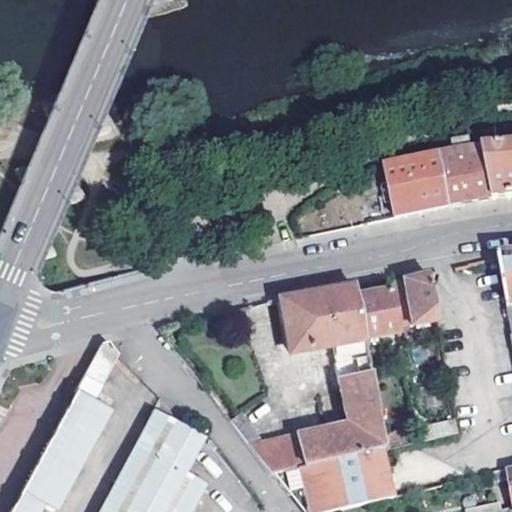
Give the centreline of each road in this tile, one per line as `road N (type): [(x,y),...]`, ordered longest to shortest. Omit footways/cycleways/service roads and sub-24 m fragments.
road 1 (residential): [(511,224),(117,310)]
road 2 (secondary): [(122,0),(0,302)]
road 3 (residential): [(281,511),(117,310)]
road 4 (unknown): [(146,345),(131,405),(77,511)]
